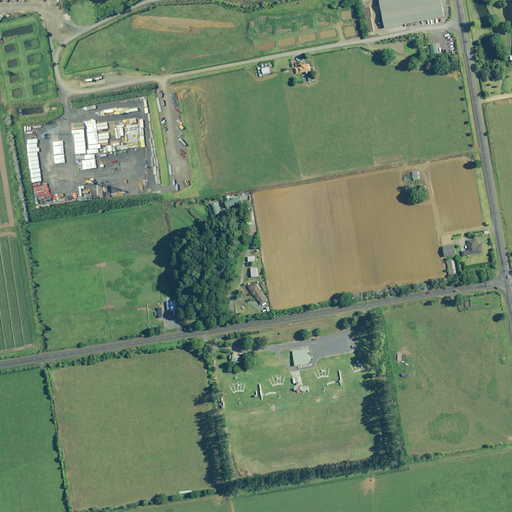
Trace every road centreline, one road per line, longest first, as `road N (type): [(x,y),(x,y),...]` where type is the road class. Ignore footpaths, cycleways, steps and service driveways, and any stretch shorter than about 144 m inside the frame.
road 1 (tertiary): [(506,280),(0,364)]
road 2 (tertiary): [(458,0),(506,280)]
